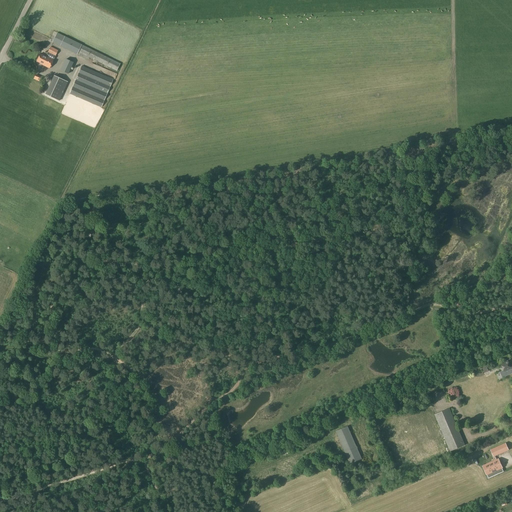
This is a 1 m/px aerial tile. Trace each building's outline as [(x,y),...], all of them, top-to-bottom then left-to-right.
[(116,70),(120,63),(57,32),(52,42),(88,59),(89,57),(116,70)] [(55,56),(58,50),(51,47),(48,52),(55,56)] [(49,68),(53,60),(40,54),(36,61),(40,63),(39,64),(49,68)] [(69,73),(74,62),(66,59),(61,69),(69,73)] [(100,107),(112,80),(82,66),(70,93),(100,107)] [(59,100),(67,81),(54,75),(46,93),(59,100)] [(511,369),(511,370),(511,369),(511,367),(509,360),(500,363),(504,372),(511,369)] [(465,445),(449,408),(435,414),(450,451),(465,445)] [(336,431),(350,464),(361,459),(347,426),(336,431)] [(491,450),(494,457),(497,455),(508,450),(505,443),(494,448),(491,450)] [(500,468),(501,467),(498,460),(483,467),(487,474),(488,473),(489,476),(501,470),(500,468)]
